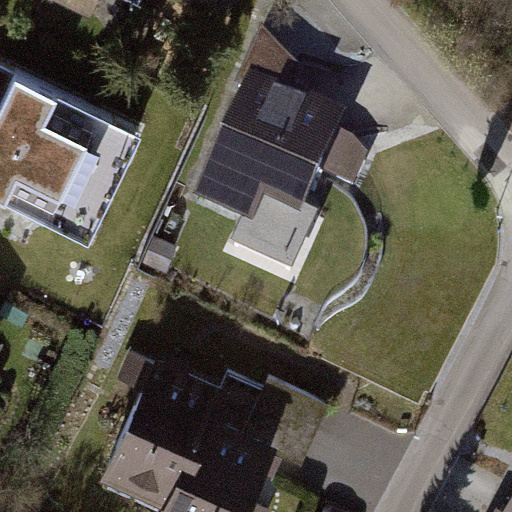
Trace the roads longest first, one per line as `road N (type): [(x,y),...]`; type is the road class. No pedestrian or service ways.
road 1 (residential): [(511,175),(352,0)]
road 2 (residential): [(415,511),(511,336)]
